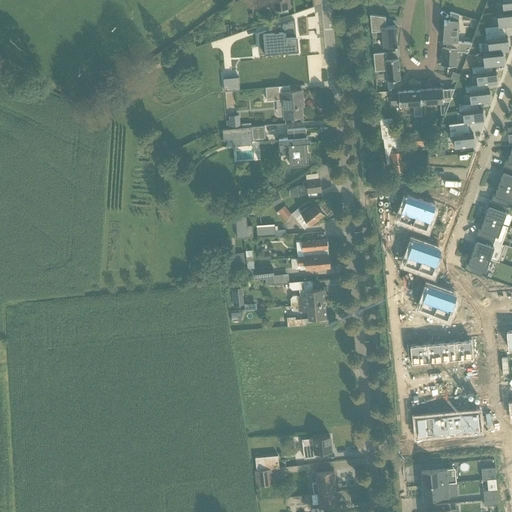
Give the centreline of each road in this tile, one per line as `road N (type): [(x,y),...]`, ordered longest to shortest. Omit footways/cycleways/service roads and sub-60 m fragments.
road 1 (unclassified): [(326,0),(375,511)]
road 2 (residential): [(431,0),(431,58),(419,70),(404,56),(412,0)]
road 3 (residential): [(475,179),(441,271),(479,309)]
